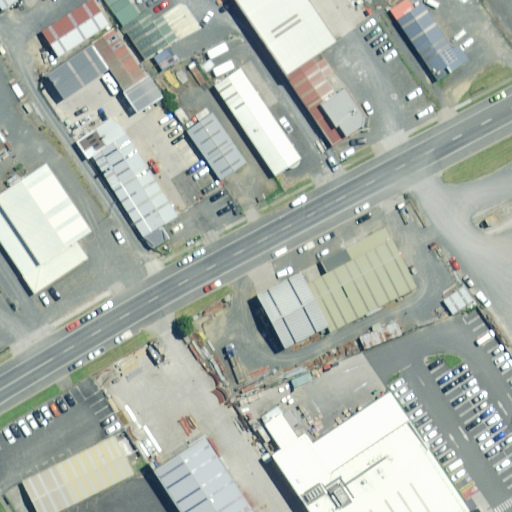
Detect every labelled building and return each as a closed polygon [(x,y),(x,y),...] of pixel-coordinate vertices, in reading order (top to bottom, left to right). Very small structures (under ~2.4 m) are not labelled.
[(0,0),(0,9),(15,0),(0,0)] [(346,30),(327,0),(229,0),(274,73),(346,30)] [(163,16),(179,41),(201,27),(185,3),(163,16)] [(164,48),(140,10),(108,30),(131,68),(164,48)] [(135,82),(105,33),(85,45),(115,95),(135,82)] [(452,68),(431,33),(403,49),(424,84),(452,68)] [(347,134),(305,64),(274,83),(316,152),(347,134)] [(293,165),(235,70),(205,88),(263,183),(293,165)] [(142,118),(126,93),(92,114),(107,139),(142,118)] [(236,169),(205,118),(179,134),(210,185),(236,169)] [(171,218),(121,136),(82,160),(132,242),(171,218)] [(84,236),(40,165),(0,188),(0,260),(21,295),(74,262),(65,247),(84,236)] [(503,222),(499,213),(485,219),(490,228),(503,222)] [(252,298),(277,348),(313,329),(316,336),(400,294),(378,249),(303,286),(297,275),(252,298)] [(474,300),(465,287),(445,301),(454,314),(474,300)] [(403,335),(397,321),(381,327),(379,323),(371,326),(373,330),(359,336),(365,350),(403,335)] [(273,397),(240,415),(305,511),(471,511),(385,395),(311,444),(273,397)] [(58,511),(125,476),(104,437),(14,485),(28,511),(58,511)] [(254,511),(206,437),(153,471),(179,511),(254,511)]
